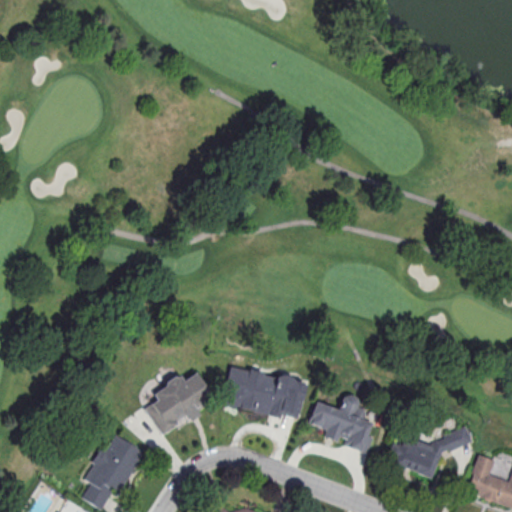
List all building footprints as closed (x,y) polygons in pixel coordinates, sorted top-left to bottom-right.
[(160,436),(204,408),(196,395),(206,389),(194,371),(181,380),(177,375),(146,394),(152,402),(142,408),(160,436)] [(295,420),(302,386),(292,383),(294,377),(275,373),(271,390),(248,385),(249,377),(229,373),(222,405),(295,420)] [(338,408),(338,409),(314,400),(304,429),(364,451),(375,422),(338,408)] [(439,453),(470,441),(465,427),(464,427),(425,441),(402,434),(392,466),(432,478),(439,453)] [(80,499),(105,511),(109,511),(142,449),(107,432),(83,481),(88,483),(80,499)] [(511,508),(511,462),(507,480),(489,475),(494,459),(476,453),(463,493),(511,508)] [(248,511),(216,500),(211,511),(248,511)]
